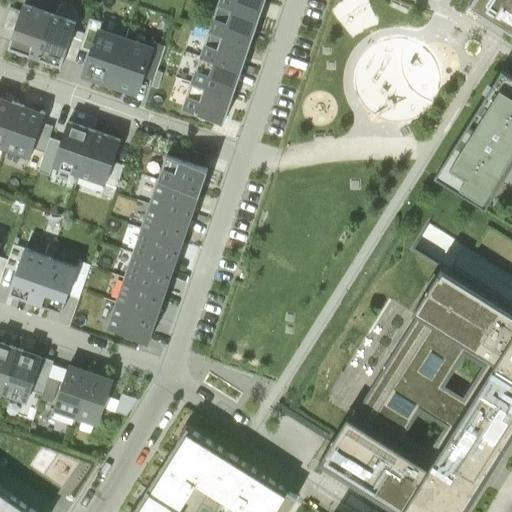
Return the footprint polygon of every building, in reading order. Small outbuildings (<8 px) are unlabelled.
[(265,0),(219,0),(210,28),(251,42),(265,0)] [(511,0),(471,0),(468,5),(511,31),(511,0)] [(50,11),(24,2),(9,48),(35,56),(50,11)] [(77,20),(50,11),(35,56),(61,65),(77,20)] [(126,37),(100,28),(84,74),(110,82),(126,37)] [(251,42),(210,28),(201,54),(242,68),(251,42)] [(152,46),(126,37),(110,82),(137,91),(152,46)] [(233,94),(242,68),(201,54),(192,80),(233,94)] [(435,177),(485,208),(511,165),(511,75),(502,70),(435,177)] [(233,94),(192,80),(183,107),(224,121),(233,94)] [(20,104),(0,97),(0,147),(5,150),(20,104)] [(46,113),(20,104),(5,150),(30,158),(46,113)] [(97,129),(71,121),(56,166),(81,174),(97,129)] [(123,138),(97,129),(81,174),(107,183),(123,138)] [(207,155),(196,151),(193,161),(203,165),(207,155)] [(208,168),(167,154),(158,179),(200,193),(208,168)] [(158,179),(150,203),(192,218),(200,193),(158,179)] [(192,218),(150,203),(142,228),(183,243),(192,218)] [(415,246),(452,266),(466,242),(429,221),(415,246)] [(133,253),(175,267),(183,243),(142,228),(133,253)] [(50,261),(23,252),(9,294),(36,303),(50,261)] [(166,292),(175,267),(133,253),(125,278),(166,292)] [(77,270),(50,261),(36,303),(63,312),(77,270)] [(319,462),(399,511),(463,511),(511,436),(511,309),(442,266),(414,311),(418,314),(352,419),(348,416),(319,462)] [(125,278),(116,302),(158,317),(166,292),(125,278)] [(158,317),(116,302),(108,327),(149,342),(158,317)] [(17,348),(0,342),(0,393),(1,394),(17,348)] [(43,357),(17,348),(1,394),(27,402),(43,357)] [(91,373),(69,366),(54,409),(76,416),(91,373)] [(113,381),(91,373),(76,416),(98,424),(113,381)] [(227,511),(287,511),(297,496),(281,486),(193,431),(186,442),(180,438),(133,511),(199,511),(208,497),(228,511),(227,511)] [(33,511),(0,488),(0,511),(33,511)]
